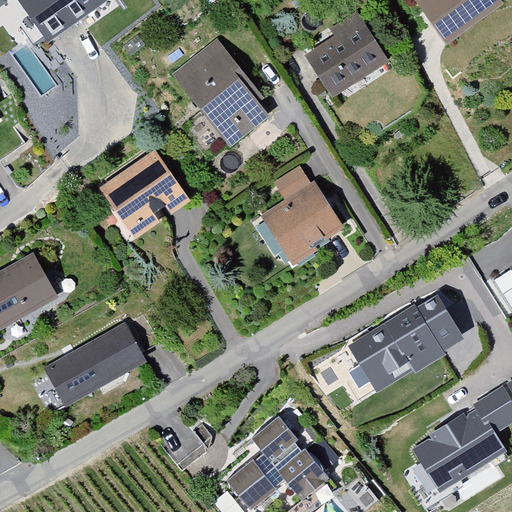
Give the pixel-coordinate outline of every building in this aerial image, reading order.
[(19,0),(48,40),(105,0),(19,0)] [(500,0),(417,0),(416,1),(451,47),(505,6),(500,0)] [(334,97),(389,60),(359,16),(304,53),(334,97)] [(272,120),(212,41),(173,71),(234,150),(272,120)] [(154,152),(104,187),(137,234),(187,199),(154,152)] [(348,231),(315,181),(260,216),(295,271),(317,257),(314,253),(348,231)] [(0,331),(61,296),(34,250),(0,270),(0,331)] [(438,295),(352,347),(379,391),(465,338),(438,295)] [(147,365),(122,323),(44,367),(69,409),(147,365)] [(508,450),(496,432),(511,421),(511,398),(503,385),(473,404),(475,408),(412,447),(440,492),(508,450)] [(264,452),(229,481),(252,509),(286,480),(303,500),(330,478),(279,417),(253,439),(264,452)]
